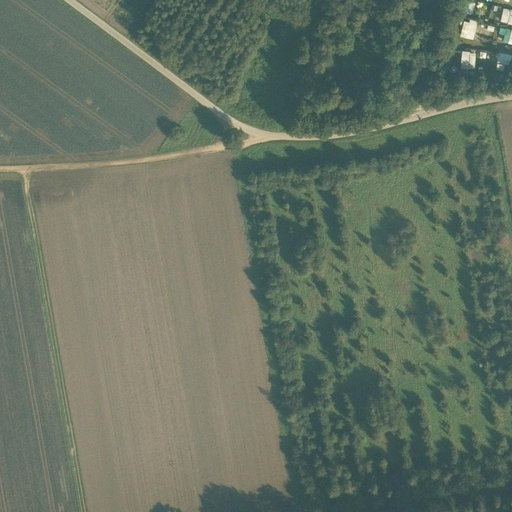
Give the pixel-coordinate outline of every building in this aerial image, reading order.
[(468,1),(465,12),(473,14),(475,3),(468,1)] [(511,23),(511,9),(504,7),(500,21),(511,23)] [(470,22),(464,20),(460,36),(473,39),(478,21),(471,19),(470,22)] [(504,35),(503,42),(511,44),(511,29),(501,27),(499,33),(504,35)] [(462,52),(461,68),(475,68),(476,52),(462,52)] [(504,70),(505,64),(511,65),(511,54),(498,53),(496,69),(504,70)]
